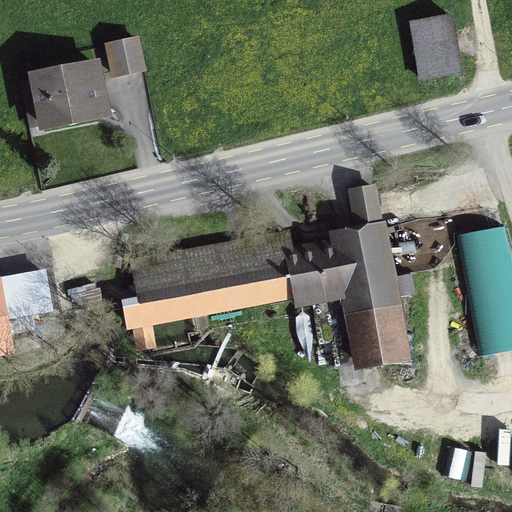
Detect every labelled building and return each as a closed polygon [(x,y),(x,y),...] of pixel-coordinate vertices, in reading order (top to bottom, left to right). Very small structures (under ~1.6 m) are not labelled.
[(425,79),(464,73),(455,17),(416,24),(425,79)] [(141,41),(112,47),(117,76),(147,70),(141,41)] [(46,126),(109,114),(99,65),(37,76),(37,80),(26,82),(31,111),(43,108),(46,126)] [(378,188),(379,195),(422,185),(420,169),(376,177),(378,188)] [(358,213),(361,232),(386,228),(379,195),(378,188),(355,193),(354,189),(310,198),(314,221),(358,213)] [(299,305),(314,302),(349,296),(363,364),(409,356),(386,228),(361,232),(339,236),(340,242),(288,251),(297,293),(299,305)] [(297,293),(288,251),(285,234),(136,264),(145,309),(129,311),(132,327),(297,293)] [(0,349),(15,346),(9,318),(53,309),(45,272),(0,280),(0,349)] [(364,374),(363,364),(349,296),(314,302),(321,344),(333,342),(338,369),(345,367),(347,377),(364,374)]
